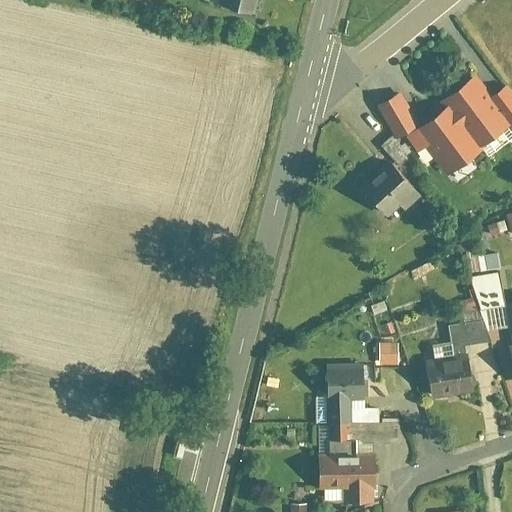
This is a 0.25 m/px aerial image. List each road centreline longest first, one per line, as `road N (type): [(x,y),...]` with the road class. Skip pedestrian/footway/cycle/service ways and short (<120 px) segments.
road 1 (tertiary): [(195,511),(305,93)]
road 2 (residential): [(305,93),(352,74),(441,0)]
road 3 (residential): [(511,444),(422,473),(395,493),(397,511)]
